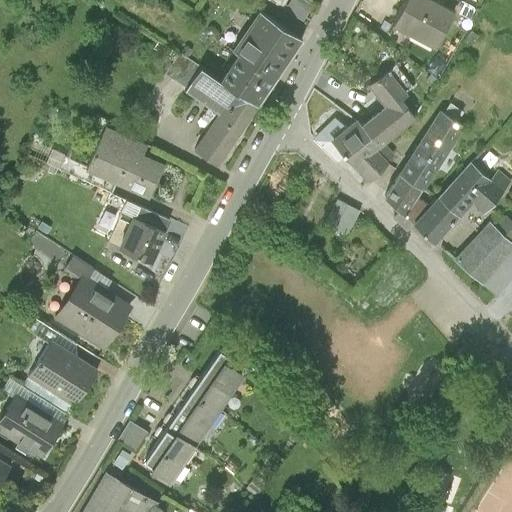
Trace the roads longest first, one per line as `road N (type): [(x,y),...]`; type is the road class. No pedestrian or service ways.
road 1 (tertiary): [(277,121),(48,511)]
road 2 (residential): [(277,121),(511,349)]
road 3 (tertiary): [(338,0),(277,121)]
